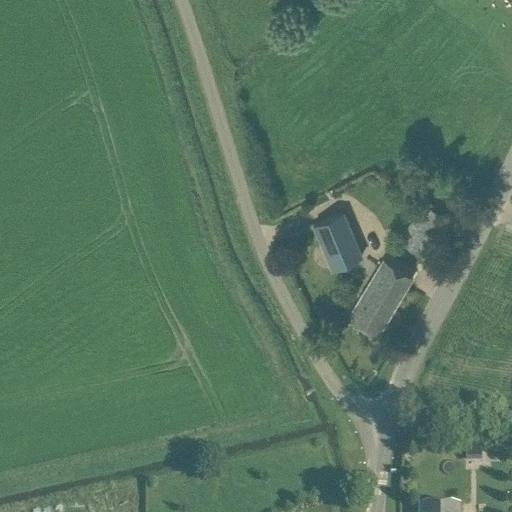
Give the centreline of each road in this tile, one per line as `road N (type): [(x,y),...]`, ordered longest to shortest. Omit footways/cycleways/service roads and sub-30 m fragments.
road 1 (unclassified): [(378,440),(324,369),(281,286),(178,0)]
road 2 (unclassified): [(378,440),(398,384),(511,166)]
